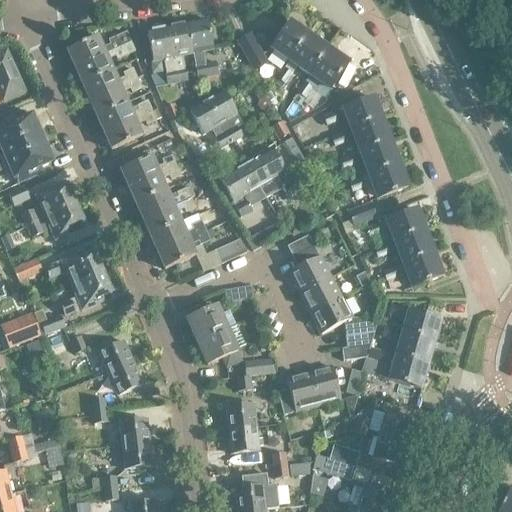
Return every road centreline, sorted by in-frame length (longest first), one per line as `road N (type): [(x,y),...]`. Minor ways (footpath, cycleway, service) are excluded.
road 1 (residential): [(193,511),(187,381),(18,17)]
road 2 (residential): [(489,305),(390,50),(359,0)]
road 3 (secondary): [(511,176),(425,0)]
road 4 (residential): [(18,17),(144,0)]
